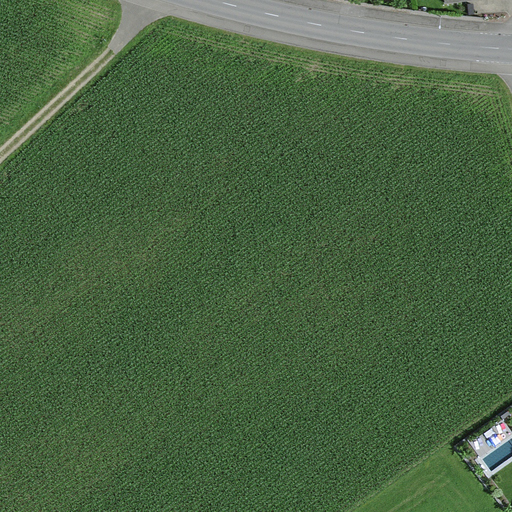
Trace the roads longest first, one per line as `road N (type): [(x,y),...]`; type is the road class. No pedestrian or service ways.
road 1 (tertiary): [(214,0),(398,38),(511,48)]
road 2 (track): [(144,0),(134,27),(0,154)]
